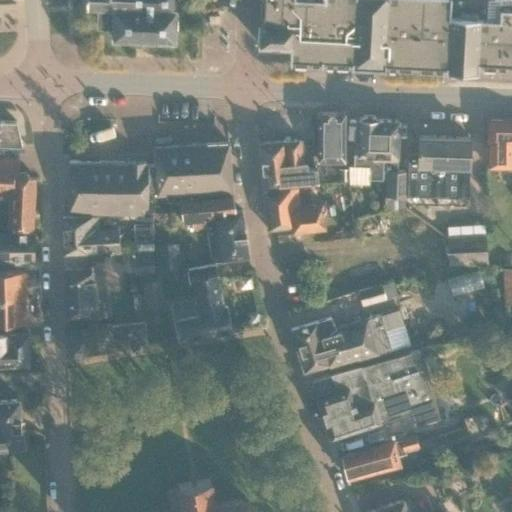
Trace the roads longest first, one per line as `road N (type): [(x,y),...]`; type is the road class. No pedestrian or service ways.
road 1 (residential): [(342,511),(266,276),(247,88)]
road 2 (residential): [(58,511),(49,83)]
road 3 (tertiary): [(511,98),(298,90)]
road 4 (tertiary): [(49,83),(247,88)]
